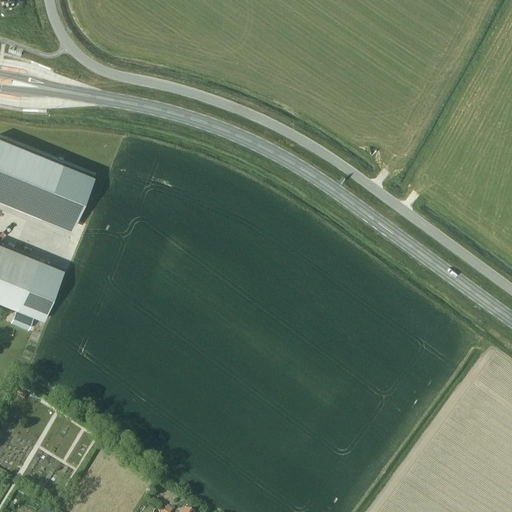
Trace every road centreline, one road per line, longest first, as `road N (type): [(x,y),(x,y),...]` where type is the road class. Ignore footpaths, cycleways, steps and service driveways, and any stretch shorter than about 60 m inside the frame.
road 1 (unclassified): [(48,0),(60,34),(90,64),(274,124),(511,289)]
road 2 (primary): [(511,322),(272,151),(187,117),(56,90)]
